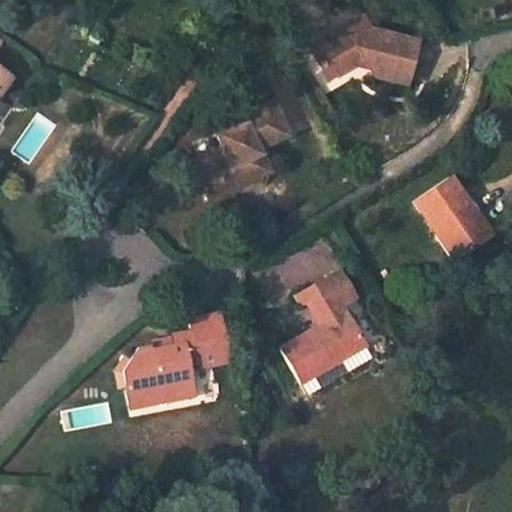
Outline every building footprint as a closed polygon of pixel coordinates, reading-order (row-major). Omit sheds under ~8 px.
[(364,52),(376,71),(383,73),(384,70),(407,76),(411,56),(408,55),(411,35),(368,25),(364,17),(352,22),(350,31),(314,49),(326,72),(364,52)] [(352,22),(311,44),(314,49),(350,31),(352,22)] [(0,95),(10,82),(0,75),(0,95)] [(242,120),(216,133),(221,144),(192,159),(202,180),(216,172),(225,190),(269,168),(257,145),(285,132),(268,99),(239,113),(242,120)] [(473,202),(451,171),(417,196),(458,255),(490,234),(486,228),(469,205),(473,202)] [(225,190),(216,172),(202,180),(211,197),(225,190)] [(495,222),(478,198),(473,202),(469,205),(486,228),(495,222)] [(304,379),(368,340),(327,275),(298,291),(306,304),(312,300),(324,320),(328,328),(322,331),(317,324),(282,344),(304,379)] [(160,341),(148,343),(148,346),(137,348),(127,361),(133,386),(155,382),(158,401),(193,394),(187,363),(195,361),(193,348),(225,342),(218,310),(187,316),(189,328),(168,333),(170,344),(161,346),(160,341)] [(317,324),(322,331),(328,328),(324,320),(317,324)] [(159,334),(160,341),(161,346),(170,344),(168,333),(159,334)] [(158,401),(155,382),(133,386),(123,387),(127,407),(158,401)]
